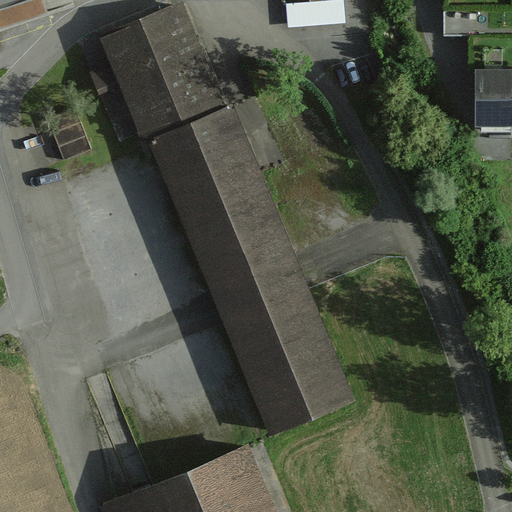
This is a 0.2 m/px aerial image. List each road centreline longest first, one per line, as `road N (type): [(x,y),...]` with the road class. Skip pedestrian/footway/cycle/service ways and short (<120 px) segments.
road 1 (residential): [(224,0),(333,91),(412,241),(465,379),(499,511)]
road 2 (residential): [(126,0),(61,39),(0,107)]
